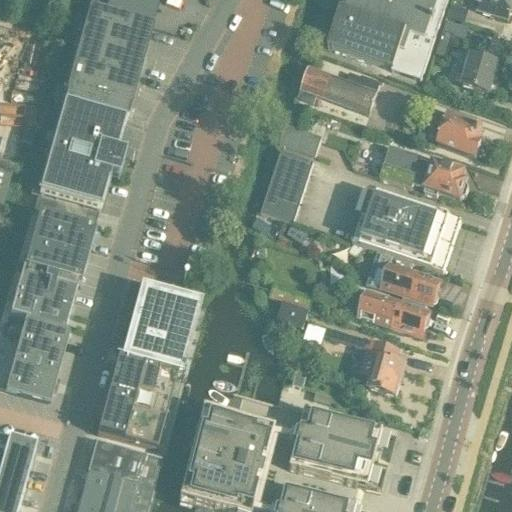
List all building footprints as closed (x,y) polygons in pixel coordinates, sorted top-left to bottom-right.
[(342,10),(329,50),(393,72),(391,76),(393,76),(393,75),(420,84),(420,85),(421,86),(449,0),(349,0),(346,11),(342,10)] [(481,0),(478,14),(482,15),(483,18),(490,20),(491,18),(508,23),(509,19),(511,18),(511,0),(481,0)] [(78,57),(73,79),(64,109),(67,110),(122,125),(126,126),(152,32),(90,15),(78,57)] [(439,47),(435,60),(446,64),(454,39),(466,42),(470,31),(446,24),(439,47)] [(490,99),(499,68),(473,60),(463,91),(490,99)] [(310,72),(298,102),(314,108),(317,100),(368,120),(380,86),(361,79),(360,81),(350,77),(347,85),(310,72)] [(122,125),(67,110),(66,112),(64,112),(40,197),(100,214),(108,188),(117,155),(124,128),(122,128),(122,125)] [(448,120),(437,116),(432,128),(443,132),(437,150),(475,164),(482,146),(480,146),(483,137),(480,131),(448,119),(448,120)] [(316,161),(322,142),(286,130),(280,149),(316,161)] [(19,144),(21,144),(25,146),(31,147),(34,136),(30,135),(26,133),(23,132),(19,144)] [(0,220),(12,169),(0,166),(0,153),(0,152),(0,220)] [(469,193),(466,190),(467,187),(462,185),(465,177),(390,152),(379,183),(412,195),(414,190),(426,194),(425,198),(438,203),(439,199),(461,206),(461,203),(466,202),(469,193)] [(293,229),(294,227),(314,167),(282,156),(261,218),(293,229)] [(379,258),(414,269),(444,279),(462,226),(370,196),(352,249),(379,258)] [(38,216),(22,275),(9,319),(27,324),(8,395),(48,405),(67,335),(63,334),(75,290),(80,292),(96,233),(38,216)] [(301,248),(307,245),(307,238),(293,229),(287,239),(301,248)] [(414,269),(379,258),(376,268),(388,272),(381,294),(433,311),(434,308),(436,307),(439,300),(438,298),(441,288),(411,278),(414,269)] [(272,291),(268,303),(308,316),(312,304),(272,291)] [(368,298),(360,323),(391,333),(391,334),(404,339),(404,337),(423,343),(426,332),(429,331),(431,324),(430,322),(431,319),(368,298)] [(124,366),(175,380),(177,380),(196,311),(159,301),(158,303),(151,302),(148,301),(144,303),(143,306),(141,313),(138,312),(124,366)] [(284,310),(278,326),(303,335),(308,318),(284,310)] [(332,336),(330,342),(366,354),(364,360),(369,362),(363,381),(373,384),(369,394),(395,402),(405,371),(394,368),(398,355),(369,346),(369,347),(332,336)] [(165,416),(175,380),(124,366),(117,364),(107,400),(165,416)] [(302,394),(306,380),(296,377),(292,391),(302,394)] [(201,413),(178,503),(203,509),(202,511),(354,511),(359,492),(365,494),(380,436),(303,417),(232,399),(227,420),(201,413)] [(155,453),(165,416),(107,400),(97,438),(155,453)] [(0,511),(18,511),(35,452),(0,442),(0,511)] [(148,511),(161,464),(96,447),(78,511),(148,511)]
